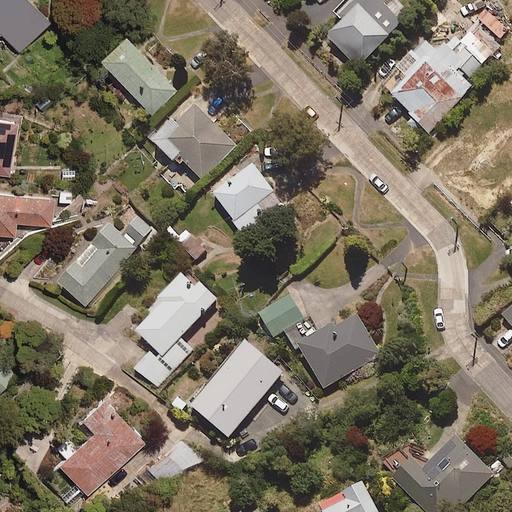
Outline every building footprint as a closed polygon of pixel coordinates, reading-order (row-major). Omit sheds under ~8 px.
[(0,0),(0,32),(6,38),(19,24),(39,43),(69,12),(55,0),(0,0)] [(511,23),(511,2),(509,0),(494,0),(478,19),(500,38),(511,23)] [(362,5),(322,43),(357,78),(396,40),(362,5)] [(511,53),(511,30),(497,50),(508,58),(511,53)] [(174,113),(200,86),(145,34),(119,61),(174,113)] [(441,48),(384,100),(421,140),(478,88),(441,48)] [(212,94),(178,132),(222,172),(256,135),(212,94)] [(0,122),(0,173),(6,174),(8,151),(10,123),(0,122)] [(273,160),(231,190),(265,237),(307,207),(273,160)] [(0,232),(13,234),(15,221),(50,225),(54,196),(0,189),(0,232)] [(511,200),(502,210),(511,220),(511,200)] [(81,313),(135,255),(152,236),(137,223),(120,241),(110,233),(57,290),(81,313)] [(206,254),(189,239),(175,254),(192,269),(206,254)] [(198,290),(190,298),(178,285),(155,307),(161,313),(133,340),(139,347),(150,358),(157,365),(166,374),(175,384),(198,362),(179,343),(215,308),(198,290)] [(259,313),(273,338),(305,320),(290,295),(259,313)] [(511,309),(498,324),(511,337),(511,309)] [(316,339),(292,354),(320,399),(377,363),(349,318),(316,339)] [(281,337),(292,354),(316,339),(306,322),(281,337)] [(278,380),(236,348),(185,414),(227,446),(278,380)] [(145,395),(166,374),(157,365),(150,358),(129,378),(145,395)] [(0,398),(12,386),(0,374),(0,398)] [(114,412),(108,418),(94,403),(71,425),(86,440),(55,470),(86,501),(145,444),(114,412)] [(393,479),(427,511),(457,511),(494,473),(454,436),(423,469),(413,458),(393,479)] [(186,472),(199,459),(178,438),(155,463),(172,479),(183,468),(186,472)] [(377,511),(361,481),(313,506),(315,511),(377,511)]
